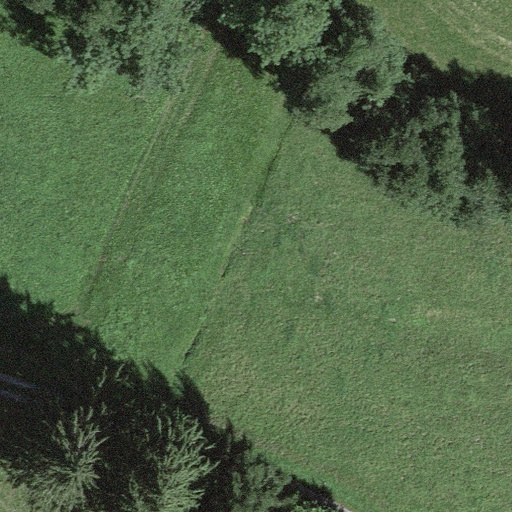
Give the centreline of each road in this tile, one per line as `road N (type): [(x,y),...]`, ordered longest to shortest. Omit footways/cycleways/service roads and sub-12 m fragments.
road 1 (track): [(0,343),(20,344),(72,322),(166,91),(214,0)]
road 2 (track): [(311,511),(250,469),(0,386)]
